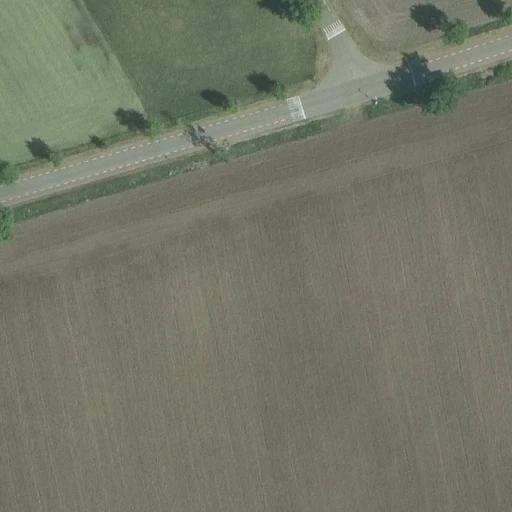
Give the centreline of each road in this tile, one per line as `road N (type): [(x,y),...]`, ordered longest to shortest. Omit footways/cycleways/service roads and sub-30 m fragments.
road 1 (unclassified): [(0,194),(359,89)]
road 2 (unclassified): [(359,89),(511,43)]
